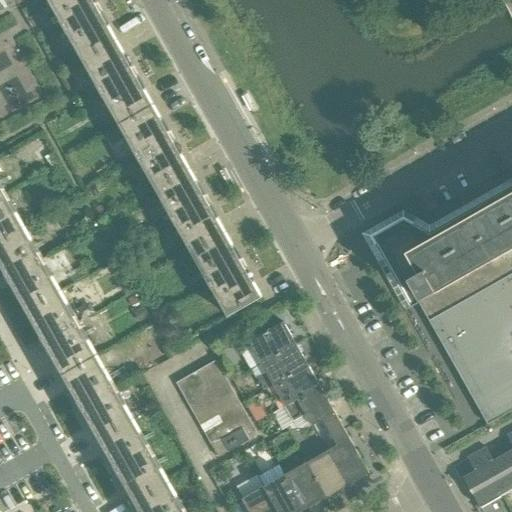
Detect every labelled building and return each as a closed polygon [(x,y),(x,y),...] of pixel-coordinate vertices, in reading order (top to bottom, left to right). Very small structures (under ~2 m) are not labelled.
[(97,4),(94,0),(49,0),(62,22),(69,34),(98,85),(98,86),(105,98),(135,150),(134,150),(141,162),(142,162),(171,214),(170,214),(177,226),(178,226),(207,277),(206,277),(213,290),(214,290),(229,316),(262,297),(247,269),(242,259),(241,260),(211,205),(206,196),(205,196),(175,142),(170,132),(169,132),(138,77),(133,68),(102,14),(102,13),(97,4)] [(123,143),(117,132),(105,138),(111,149),(123,143)] [(0,262),(6,273),(11,283),(12,283),(42,337),(47,346),(48,346),(79,401),(79,402),(84,411),(115,465),(120,475),(141,511),(186,511),(184,508),(155,457),(148,445),(119,392),(112,380),(82,328),(83,328),(76,316),(75,316),(46,265),(40,252),(39,253),(10,202),(11,201),(4,189),(3,189),(0,183),(0,262)] [(511,196),(499,203),(511,225),(511,196)] [(511,225),(499,203),(430,243),(404,228),(383,239),(413,292),(488,425),(511,411),(511,225)] [(125,298),(132,309),(139,304),(133,294),(125,298)] [(134,312),(140,321),(147,317),(141,308),(134,312)] [(249,342),(261,363),(296,343),(292,337),(292,336),(292,335),(292,336),(285,324),(284,322),(249,342)] [(265,390),(274,385),(308,365),(308,364),(304,358),(305,358),(304,357),(297,346),(296,343),(261,363),(267,373),(259,378),(265,390)] [(212,389),(217,397),(232,389),(216,360),(206,366),(218,386),(212,389)] [(274,385),(286,407),(298,400),(298,399),(320,386),(316,379),(316,378),(309,367),(310,367),(308,365),(274,385)] [(206,366),(197,371),(208,391),(212,389),(218,386),(206,366)] [(197,371),(187,377),(198,397),(208,391),(197,371)] [(177,383),(188,403),(198,397),(187,377),(177,383)] [(323,420),(330,432),(342,425),(332,407),(328,401),(329,401),(328,400),(321,388),(322,388),(320,386),(298,399),(298,400),(286,407),(294,421),(306,414),(313,426),(323,420)] [(188,403),(194,413),(218,400),(217,397),(212,389),(208,391),(198,397),(188,403)] [(217,397),(218,400),(222,406),(237,397),(232,389),(217,397)] [(237,397),(222,406),(224,409),(230,420),(232,423),(247,414),(237,397)] [(260,399),(251,403),(258,418),(266,415),(260,399)] [(194,413),(200,424),(224,409),(222,406),(218,400),(194,413)] [(200,424),(206,434),(230,420),(224,409),(200,424)] [(212,445),(222,439),(242,427),(251,423),(247,414),(232,423),(230,420),(206,434),(212,445)] [(242,427),(249,440),(258,435),(251,423),(242,427)] [(338,446),(328,451),(348,486),(349,486),(348,485),(354,482),(355,482),(356,481),(367,475),(370,473),(342,425),(330,432),(338,446)] [(222,439),(229,452),(250,440),(249,440),(242,427),(222,439)] [(229,452),(222,439),(212,445),(219,457),(229,452)] [(486,447),(477,453),(501,496),(511,489),(511,468),(504,455),(494,461),(486,447)] [(328,451),(307,463),(326,498),(329,497),(329,496),(340,490),(341,490),(341,489),(347,486),(348,486),(328,451)] [(501,496),(477,453),(468,458),(475,471),(464,478),(481,508),(501,496)] [(238,484),(243,494),(286,473),(281,463),(238,484)] [(307,463),(285,475),(305,510),(308,508),(319,502),(320,501),(326,498),(307,463)] [(210,473),(218,486),(226,482),(219,468),(210,473)] [(264,487),(278,511),(300,511),(305,510),(285,475),(264,487)] [(278,511),(264,487),(243,499),(249,511),(278,511)]
